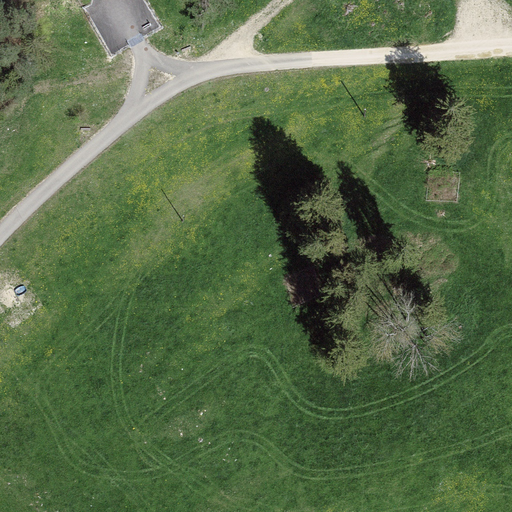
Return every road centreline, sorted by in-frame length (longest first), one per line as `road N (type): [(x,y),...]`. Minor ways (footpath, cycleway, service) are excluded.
road 1 (track): [(511,55),(280,68)]
road 2 (track): [(0,103),(158,72)]
